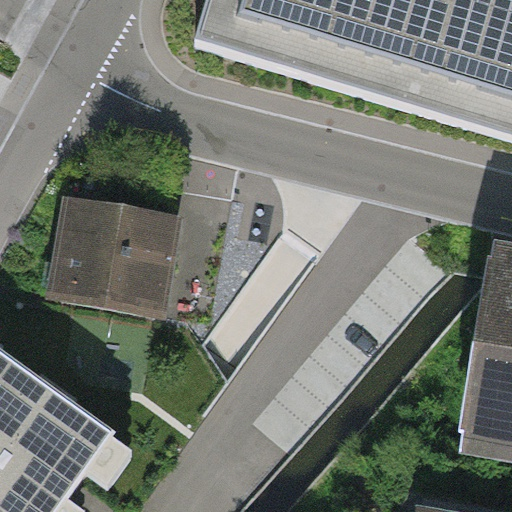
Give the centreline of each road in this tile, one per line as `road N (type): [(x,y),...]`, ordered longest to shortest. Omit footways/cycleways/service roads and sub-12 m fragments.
road 1 (residential): [(511,205),(203,125),(123,93),(77,63)]
road 2 (residential): [(77,63),(0,206)]
